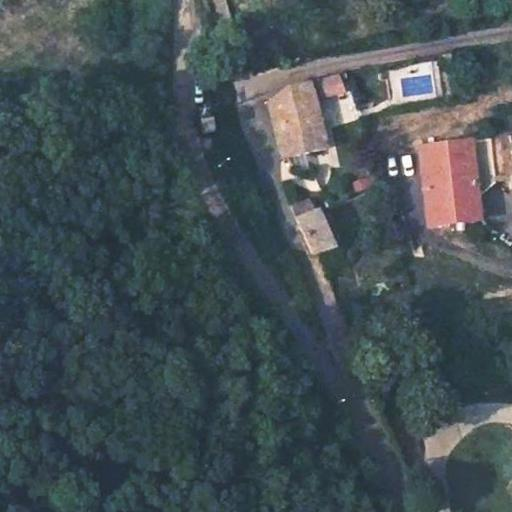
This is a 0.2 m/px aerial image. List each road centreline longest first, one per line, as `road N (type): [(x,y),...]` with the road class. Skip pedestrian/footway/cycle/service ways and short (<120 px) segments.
road 1 (residential): [(185,0),(187,134),(209,199),(376,445)]
road 2 (unclassified): [(241,82),(279,206),(376,445)]
road 3 (residential): [(241,82),(511,31)]
